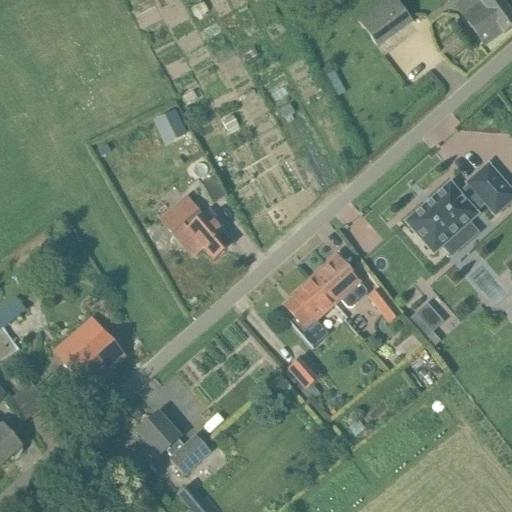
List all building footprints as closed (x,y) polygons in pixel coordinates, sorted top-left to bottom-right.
[(397,0),(387,0),(358,21),(377,46),(412,20),(397,0)] [(459,0),(457,2),(454,5),(485,47),(489,44),(504,32),(505,34),(511,28),(511,13),(501,0),(459,0)] [(200,4),(192,9),(196,18),(205,13),(200,4)] [(254,50),(243,56),(246,63),(258,56),(254,50)] [(289,105),(281,110),(285,117),(293,112),(289,105)] [(162,134),(181,125),(175,111),(155,121),(162,134)] [(447,187),(403,226),(431,258),(440,250),(449,260),(463,248),(454,238),(476,218),(473,215),(482,207),(490,216),(511,197),(511,196),(483,165),(461,184),(464,187),(455,195),(447,187)] [(187,200),(162,222),(194,259),(204,250),(214,261),(234,245),(223,232),(226,230),(210,212),(202,219),(187,200)] [(336,257),(308,281),(318,293),(320,291),(334,307),(341,301),(347,308),(352,309),(366,296),(367,291),(336,257)] [(315,324),(334,307),(320,291),(318,293),(308,281),(291,297),(292,298),(283,306),(302,329),(312,321),(315,324)] [(381,289),(368,298),(390,325),(402,315),(381,289)] [(16,298),(0,309),(0,363),(19,351),(3,329),(26,311),(16,298)] [(418,314),(410,321),(426,339),(434,333),(418,314)] [(63,365),(86,391),(126,357),(103,331),(63,365)] [(322,377),(303,356),(287,370),(305,391),(322,377)] [(211,454),(195,436),(183,446),(178,441),(180,439),(158,414),(136,433),(158,458),(166,452),(171,458),(168,460),(184,478),(211,454)] [(0,467),(11,457),(13,460),(15,459),(17,458),(19,457),(20,456),(21,454),(22,452),(20,450),(22,448),(4,427),(0,430),(0,467)] [(209,511),(189,487),(177,497),(189,511),(209,511)] [(130,511),(123,502),(109,511),(130,511)]
